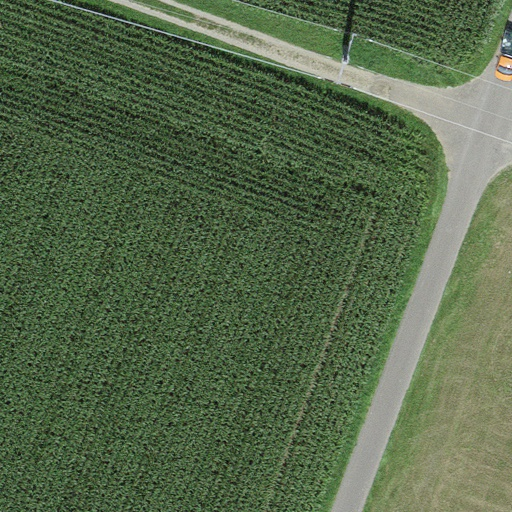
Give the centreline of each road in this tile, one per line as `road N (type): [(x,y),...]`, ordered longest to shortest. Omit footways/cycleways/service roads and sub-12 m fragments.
road 1 (track): [(359,511),(511,92)]
road 2 (track): [(138,0),(511,133)]
